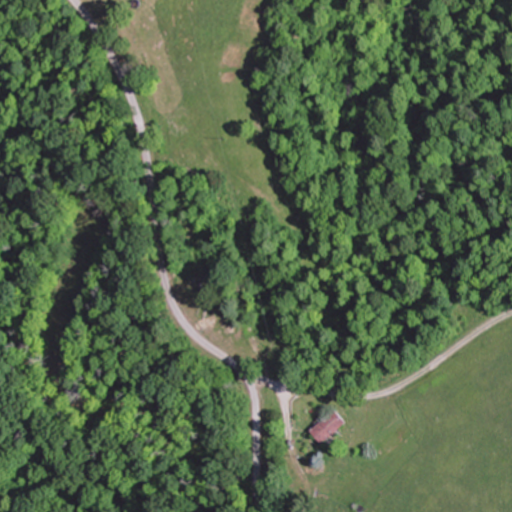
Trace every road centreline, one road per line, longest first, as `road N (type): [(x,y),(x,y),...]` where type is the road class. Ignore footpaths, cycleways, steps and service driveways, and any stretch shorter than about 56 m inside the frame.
road 1 (residential): [(261,511),(251,374),(199,338),(166,286),(147,140),(129,78),(76,0)]
road 2 (residential): [(251,374),(370,395),(511,311)]
